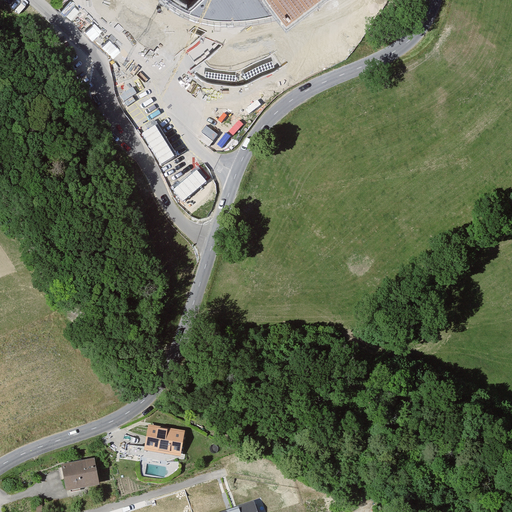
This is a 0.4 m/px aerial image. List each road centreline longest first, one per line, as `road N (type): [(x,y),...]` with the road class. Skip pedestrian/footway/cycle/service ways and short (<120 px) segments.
road 1 (tertiary): [(0,467),(106,424),(153,392),(181,340),(258,131),(308,89),(407,43),(434,0)]
road 2 (track): [(173,359),(70,308),(0,206)]
